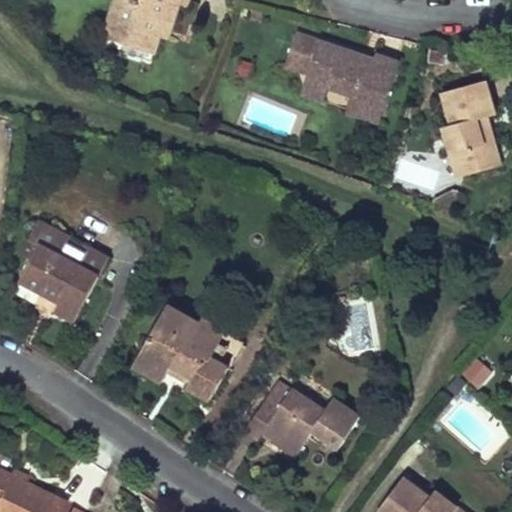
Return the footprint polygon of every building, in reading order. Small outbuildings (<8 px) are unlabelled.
[(115,0),(109,19),(120,23),(113,42),(153,55),(159,35),(163,23),(171,26),(178,5),(185,8),(187,0),(115,0)] [(120,23),(109,19),(102,39),(113,42),(120,23)] [(171,26),(163,23),(159,35),(167,38),(171,26)] [(347,48),(296,31),(289,53),(313,60),(309,73),(307,78),(330,86),(352,94),(349,103),(367,108),(364,116),(381,121),(401,60),(377,51),(375,57),(372,66),(361,62),(357,52),(347,48)] [(375,57),(357,52),(361,62),(372,66),(375,57)] [(313,60),(289,53),(285,66),(309,73),(313,60)] [(330,86),(307,78),(302,93),(325,101),(330,86)] [(485,80),(442,94),(451,125),(442,127),(451,153),(461,150),(469,174),(501,164),(489,127),(480,129),(477,119),(486,117),(495,114),(485,80)] [(367,108),(349,103),(346,111),(364,116),(367,108)] [(486,117),(477,119),(480,129),(489,127),(486,117)] [(461,150),(451,153),(459,177),(469,174),(461,150)] [(54,308),(74,318),(98,272),(57,251),(66,233),(37,217),(20,249),(30,255),(18,278),(41,290),(36,299),(39,306),(47,310),(54,308)] [(57,251),(98,272),(107,255),(66,233),(57,251)] [(180,317),(184,311),(168,302),(164,309),(180,317)] [(180,317),(164,309),(155,324),(144,345),(151,350),(141,367),(152,374),(162,379),(172,362),(194,374),(189,384),(211,396),(228,363),(220,358),(228,344),(199,328),(203,321),(184,311),(180,317)] [(243,338),(206,317),(203,321),(199,328),(228,344),(220,358),(228,363),(243,338)] [(151,350),(144,345),(134,363),(141,367),(151,350)] [(462,374),(480,388),(494,371),(477,357),(462,374)] [(464,390),(453,380),(447,388),(458,398),(464,390)] [(362,416),(334,397),(325,410),(293,388),(280,407),(266,398),(243,432),(258,441),(262,436),(267,428),(301,450),(314,431),(325,438),(340,448),(362,416)] [(301,450),(267,428),(262,436),(296,458),(301,450)] [(340,448),(325,438),(321,444),(335,455),(340,448)] [(28,475),(12,467),(9,473),(8,475),(24,484),(25,481),(28,475)] [(60,511),(66,502),(25,481),(24,484),(8,475),(9,473),(0,468),(0,511),(60,511)] [(429,497),(402,476),(375,511),(452,511),(457,506),(434,489),(429,497)]
